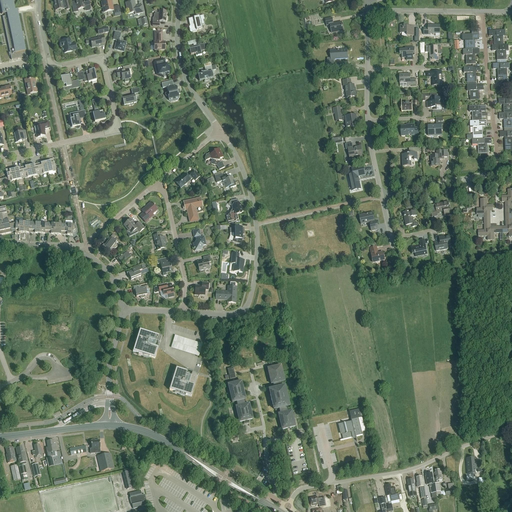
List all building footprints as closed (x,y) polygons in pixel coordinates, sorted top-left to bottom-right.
[(15,14),(12,0),(0,0),(0,4),(2,15),(4,14),(5,16),(3,17),(12,60),(26,57),(17,14),(15,14)] [(70,9),(67,0),(62,1),(61,0),(53,0),(55,11),(66,8),(66,10),(70,9)] [(78,10),(84,8),(85,10),(86,11),(89,11),(90,9),(89,5),(90,5),(88,0),(83,1),(82,0),(75,0),(76,4),(75,5),(75,7),(72,7),(73,13),(78,12),(78,10)] [(111,0),(102,2),(104,13),(113,11),(114,15),(121,14),(119,6),(113,7),(111,0)] [(135,6),(134,1),(126,3),(128,14),(134,13),(135,15),(144,13),(142,5),(135,6)] [(153,18),(152,22),(152,26),(159,26),(160,21),(166,22),(166,12),(165,12),(164,11),(162,10),(161,11),(159,11),(159,13),(155,13),(154,15),(154,17),(153,18)] [(197,30),(202,29),(201,25),(204,24),(203,20),(204,20),(204,15),(188,19),(190,26),(189,28),(190,32),(191,33),(197,32),(197,30)] [(325,19),(326,26),(330,25),(331,33),(343,31),(341,22),(333,24),(332,18),(325,19)] [(407,37),(407,36),(414,36),(414,27),(408,26),(408,25),(400,25),(400,33),(402,33),(402,37),(407,37)] [(440,34),(440,26),(428,25),(428,28),(424,28),(424,35),(430,35),(430,34),(440,34)] [(503,45),(503,36),(505,36),(505,30),(489,31),(489,37),(493,37),(494,46),(503,45)] [(114,50),(124,52),(126,43),(119,41),(121,34),(115,32),(113,40),(116,41),(114,50)] [(162,42),(162,36),(162,32),(155,32),(155,42),(154,42),(154,50),(165,50),(165,42),(162,42)] [(475,50),(475,49),(475,40),(479,40),(479,34),(462,35),(462,41),(465,41),(465,50),(475,50)] [(91,44),(92,48),(98,47),(102,47),(102,43),(105,42),(104,36),(98,37),(98,38),(90,40),(90,39),(86,40),(87,45),(91,44)] [(71,45),(70,39),(62,41),(59,42),(60,47),(63,47),(64,54),(73,52),(73,51),(76,50),(75,44),(71,45)] [(204,44),(189,47),(191,55),(195,54),(196,57),(202,56),(201,51),(205,50),(204,44)] [(508,45),(503,45),(494,46),(492,46),(492,52),(496,52),(497,61),(506,60),(506,51),(509,51),(508,45)] [(427,47),(424,47),(424,53),(427,53),(427,52),(429,52),(430,61),(438,60),(438,54),(438,50),(441,50),(441,47),(438,47),(430,47),(430,46),(427,46),(427,47)] [(413,56),(415,56),(414,47),(405,48),(405,49),(399,49),(400,55),(402,55),(402,57),(406,57),(406,60),(413,60),(413,56)] [(331,58),(328,59),(328,66),(334,66),(334,60),(348,59),(347,49),(330,50),(331,58)] [(479,49),(475,49),(475,50),(465,50),(463,50),(463,56),(466,56),(466,65),(475,64),(475,55),(480,55),(479,49)] [(158,73),(159,76),(164,78),(168,78),(167,74),(169,74),(170,72),(169,67),(167,67),(167,65),(163,66),(162,60),(155,61),(154,63),(157,74),(158,73)] [(497,81),(501,81),(501,85),(507,85),(507,69),(509,69),(509,63),(492,63),(493,70),(497,69),(497,81)] [(121,71),(116,72),(118,78),(122,77),(122,80),(124,80),(125,83),(129,82),(128,79),(130,78),(128,70),(131,69),(130,65),(122,67),(123,71),(121,72),(121,71)] [(198,75),(199,81),(204,80),(205,82),(209,81),(208,79),(214,78),(212,70),(216,70),(215,66),(209,67),(210,71),(203,73),(203,74),(198,75)] [(476,73),(480,73),(480,67),(463,68),(464,73),(466,73),(467,83),(476,82),(476,73)] [(87,76),(84,77),(85,82),(88,81),(88,83),(97,81),(94,70),(86,72),(87,76)] [(432,86),(442,86),(441,72),(432,72),(432,74),(426,74),(426,78),(432,77),(432,86)] [(69,76),(68,75),(68,74),(67,74),(66,74),(65,74),(65,75),(64,75),(64,76),(64,77),(61,78),(63,88),(64,88),(65,91),(79,87),(78,81),(71,83),(69,76)] [(408,85),(416,85),(415,79),(410,79),(410,74),(399,74),(400,83),(408,83),(408,85)] [(26,88),(36,86),(35,79),(27,81),(27,80),(25,80),(26,88)] [(346,98),(356,97),(356,91),(355,91),(354,85),(351,85),(351,80),(342,81),(343,87),(345,86),(346,98)] [(172,81),(162,84),(163,88),(165,88),(167,89),(168,93),(167,93),(166,93),(165,94),(165,96),(166,97),(167,97),(168,97),(169,101),(171,102),(178,101),(179,98),(178,95),(179,95),(178,90),(177,90),(177,87),(174,85),(173,86),(172,81)] [(479,91),(483,91),(483,85),(467,86),(467,91),(470,91),(470,101),(479,100),(479,91)] [(11,86),(3,87),(5,98),(12,96),(11,88),(12,88),(11,86)] [(30,94),(38,93),(36,86),(26,88),(28,96),(30,95),(30,94)] [(124,106),(137,103),(135,94),(140,93),(139,88),(131,90),(132,94),(131,96),(129,96),(128,98),(122,99),(124,106)] [(436,107),(443,106),(443,98),(431,98),(431,102),(427,102),(427,108),(433,108),(433,110),(436,110),(436,107)] [(503,105),(503,114),(511,113),(511,98),(498,99),(498,105),(503,105)] [(412,108),(416,108),(416,101),(411,101),(411,103),(401,104),(401,113),(412,112),(412,108)] [(486,106),(469,107),(469,112),(472,112),(472,121),(482,121),(481,112),(486,112),(486,106)] [(342,117),(341,114),(340,107),(332,109),(333,114),(335,114),(336,122),(345,120),(346,128),(352,127),(353,128),(357,127),(356,121),(357,120),(356,115),(342,117)] [(106,121),(106,120),(103,111),(98,112),(98,110),(94,110),(95,113),(93,113),(95,123),(101,121),(101,122),(101,123),(102,123),(103,123),(104,123),(105,123),(105,122),(106,121)] [(72,128),(75,127),(76,128),(77,129),(78,129),(79,129),(79,128),(80,128),(80,127),(80,126),(79,119),(86,117),(85,111),(70,114),(70,117),(72,128)] [(511,113),(503,114),(499,114),(499,120),(503,120),(504,129),(511,128),(511,113)] [(441,135),(441,125),(443,125),(443,118),(436,118),(436,126),(428,126),(428,135),(437,134),(437,136),(441,135)] [(470,121),(470,127),(473,127),(473,139),(482,139),(482,136),(482,127),(486,127),(486,121),(482,121),(472,121),(470,121)] [(38,124),(38,126),(34,127),(35,133),(36,133),(37,138),(45,136),(44,130),(50,128),(48,122),(38,124)] [(411,135),(418,135),(417,128),(414,128),(414,125),(409,125),(409,126),(401,126),(401,136),(408,136),(408,134),(411,134),(411,135)] [(27,139),(25,131),(14,134),(16,143),(24,141),(24,140),(27,139)] [(511,131),(500,132),(500,138),(504,138),(505,147),(511,146),(511,131)] [(484,139),(482,139),(473,139),(472,139),(472,145),(478,145),(478,154),(487,154),(487,145),(492,144),(491,139),(484,139)] [(361,153),(362,153),(361,146),(353,148),(352,143),(345,145),(346,150),(348,149),(349,159),(361,157),(361,153)] [(212,160),(211,164),(217,166),(219,170),(224,168),(221,162),(220,163),(219,162),(220,159),(223,158),(218,149),(214,151),(214,152),(210,154),(209,154),(206,155),(205,159),(206,161),(210,159),(212,160)] [(440,167),(440,160),(444,160),(444,158),(447,157),(447,151),(436,151),(436,156),(430,156),(430,167),(440,167)] [(408,154),(402,154),(402,166),(411,166),(411,161),(411,158),(414,158),(414,160),(417,160),(417,153),(408,153),(408,154)] [(46,162),(48,173),(56,171),(53,159),(48,160),(48,162),(46,162)] [(40,175),(48,173),(46,162),(38,164),(40,175)] [(40,175),(38,164),(30,166),(32,177),(40,175)] [(30,166),(22,168),(24,178),(32,177),(30,166)] [(353,174),(348,175),(352,191),(360,189),(359,182),(359,179),(358,179),(357,175),(365,173),(363,167),(352,169),(353,174)] [(22,168),(14,169),(16,180),(24,178),(22,168)] [(6,170),(7,178),(8,178),(8,181),(8,182),(16,180),(14,169),(11,170),(11,169),(5,170),(5,171),(6,170)] [(181,189),(184,185),(186,186),(187,184),(187,183),(190,180),(192,178),(195,181),(200,177),(195,171),(190,176),(188,177),(185,174),(182,177),(179,179),(175,182),(181,189)] [(236,187),(234,182),(232,183),(231,181),(229,176),(224,179),(222,175),(215,177),(217,183),(222,181),(225,189),(229,187),(230,189),(236,187)] [(505,215),(511,215),(511,205),(511,189),(507,190),(507,196),(501,196),(502,203),(505,202),(505,215)] [(201,199),(198,199),(184,203),(185,207),(183,207),(183,210),(185,210),(187,210),(190,223),(198,221),(195,208),(202,206),(201,199)] [(237,199),(230,201),(228,204),(232,207),(232,210),(229,215),(231,222),(228,222),(228,224),(236,222),(236,221),(238,220),(237,215),(238,215),(239,215),(241,214),(242,212),(242,211),(240,209),(241,207),(240,206),(239,204),(238,203),(237,199)] [(484,225),(490,225),(490,212),(493,212),(493,206),(487,206),(486,200),(480,200),(481,209),(476,209),(477,215),(484,215),(484,225)] [(140,216),(145,223),(154,216),(152,214),(157,210),(151,202),(147,206),(147,207),(142,211),(144,213),(140,216)] [(433,214),(431,215),(432,218),(434,217),(437,216),(437,215),(439,214),(439,213),(443,212),(444,216),(450,215),(448,208),(449,208),(448,203),(436,205),(436,209),(435,209),(436,210),(433,211),(433,214)] [(413,222),(412,218),(417,217),(416,211),(411,212),(411,213),(408,214),(407,212),(403,213),(406,225),(410,225),(411,225),(411,228),(419,227),(418,223),(415,224),(415,222),(413,222)] [(372,231),(378,230),(376,221),(374,222),(372,213),(360,216),(361,224),(370,223),(372,231)] [(511,223),(511,224),(511,215),(505,215),(506,227),(502,227),(503,233),(509,233),(509,237),(511,237),(511,223)] [(0,226),(9,224),(7,217),(0,218),(0,226)] [(130,220),(124,225),(128,230),(126,232),(129,237),(139,232),(139,233),(144,229),(139,223),(135,226),(130,220)] [(16,227),(15,227),(15,234),(14,234),(20,234),(20,233),(23,233),(24,222),(16,222),(16,223),(16,227)] [(31,234),(32,222),(24,222),(23,233),(31,234)] [(40,223),(32,222),(31,234),(40,234),(40,223)] [(10,228),(15,227),(16,227),(16,223),(9,224),(0,226),(0,235),(11,233),(10,228)] [(40,223),(40,234),(48,234),(48,223),(40,223)] [(56,224),(48,223),(48,234),(56,235),(56,224)] [(64,235),(64,224),(56,224),(56,235),(64,235)] [(64,224),(64,235),(72,236),(72,231),(73,231),(74,231),(74,230),(75,230),(75,229),(75,228),(75,227),(74,226),(73,226),(73,225),(64,224)] [(503,242),(502,233),(503,233),(502,227),(490,227),(490,225),(484,225),(484,231),(478,231),(478,237),(487,237),(488,241),(494,241),(493,233),(500,233),(500,240),(500,242),(503,242)] [(230,236),(229,240),(232,241),(232,242),(241,245),(243,239),(242,238),(243,235),(244,235),(244,228),(242,228),(242,227),(238,227),(235,227),(235,229),(230,229),(230,234),(230,236)] [(196,243),(193,244),(195,251),(202,250),(202,246),(206,245),(204,237),(201,238),(199,230),(193,231),(194,238),(195,237),(196,243)] [(113,234),(104,245),(103,244),(102,246),(108,251),(109,250),(111,251),(113,249),(114,249),(115,249),(116,249),(116,248),(117,248),(117,247),(117,246),(117,245),(116,244),(117,243),(114,240),(116,236),(113,234)] [(161,238),(160,234),(153,236),(155,245),(156,245),(158,251),(166,249),(165,244),(166,244),(164,237),(161,238)] [(435,243),(436,250),(437,252),(448,249),(447,245),(451,244),(449,236),(443,237),(439,238),(440,242),(435,243)] [(427,255),(425,243),(424,240),(419,241),(420,246),(411,248),(412,254),(415,254),(416,257),(427,255)] [(373,263),(385,260),(383,253),(378,254),(377,247),(370,249),(371,255),(373,263)] [(130,260),(129,260),(131,258),(128,254),(130,253),(128,250),(116,259),(120,264),(121,263),(122,265),(125,263),(126,264),(127,264),(128,264),(129,263),(130,263),(130,262),(130,261),(130,260)] [(235,264),(234,272),(242,273),(243,265),(244,264),(244,261),(238,260),(239,255),(233,254),(231,264),(235,264)] [(197,263),(199,271),(209,268),(208,263),(211,262),(210,256),(203,258),(204,261),(197,263)] [(166,276),(166,273),(172,272),(171,267),(170,263),(167,264),(166,262),(165,263),(164,259),(157,261),(158,265),(160,264),(163,276),(166,276)] [(131,280),(134,279),(134,280),(135,280),(135,281),(136,281),(137,281),(138,281),(138,280),(139,280),(139,279),(139,278),(139,277),(141,276),(139,272),(142,271),(141,267),(126,273),(129,278),(130,278),(131,280)] [(230,283),(230,287),(229,287),(229,293),(225,293),(225,292),(216,292),(215,300),(227,301),(227,303),(235,303),(236,287),(235,287),(235,283),(230,283)] [(165,284),(158,286),(159,292),(163,291),(164,296),(167,295),(168,297),(169,298),(173,297),(174,296),(173,294),(174,294),(172,286),(167,288),(166,284),(165,284)] [(202,287),(195,287),(195,295),(199,296),(199,294),(205,295),(205,290),(208,290),(208,284),(202,284),(202,287)] [(145,296),(147,295),(146,290),(149,290),(148,286),(133,289),(134,295),(136,295),(136,297),(139,297),(140,297),(140,298),(141,299),(142,299),(143,299),(143,298),(144,298),(144,297),(145,297),(145,296)] [(136,341),(133,352),(138,354),(139,353),(149,356),(149,357),(155,359),(158,348),(157,347),(158,345),(158,344),(159,344),(160,343),(162,337),(140,330),(138,336),(139,336),(137,341),(136,341)] [(263,360),(269,364),(272,360),(265,356),(263,360)] [(284,381),(281,366),(267,369),(271,384),(272,384),(274,389),(270,390),(271,395),(270,395),(272,406),(273,405),(275,410),(279,409),(279,414),(278,414),(282,430),(295,427),(291,411),(287,412),(286,407),(288,407),(287,402),(288,402),(285,391),(284,391),(283,386),(281,387),(280,382),(284,381)] [(173,379),(169,390),(175,392),(175,391),(186,394),(185,395),(191,397),(198,375),(192,373),(191,373),(190,373),(190,374),(187,373),(187,371),(176,368),(174,374),(175,374),(173,379)] [(245,400),(241,381),(228,385),(232,403),(237,402),(238,406),(235,407),(239,423),(243,422),(244,424),(249,423),(248,420),(253,419),(249,404),(245,405),(244,400),(245,400)] [(343,424),(340,425),(343,439),(340,440),(353,437),(355,437),(357,441),(356,436),(362,435),(362,432),(360,432),(359,428),(361,427),(359,421),(357,421),(357,419),(358,418),(363,417),(361,410),(355,412),(354,411),(349,412),(352,424),(350,425),(349,423),(346,423),(343,424)] [(48,448),(46,448),(47,457),(57,456),(56,452),(55,444),(54,445),(53,440),(47,441),(48,448)] [(100,449),(99,440),(95,441),(95,440),(92,440),(92,441),(91,441),(91,449),(90,449),(90,454),(100,453),(100,449)] [(35,458),(43,457),(41,448),(40,448),(39,445),(34,446),(35,451),(32,452),(33,456),(34,455),(35,458)] [(70,456),(86,453),(84,446),(69,449),(70,456)] [(23,455),(21,447),(15,448),(18,463),(25,461),(24,454),(23,455)] [(7,464),(15,462),(12,448),(5,449),(6,455),(5,455),(7,464)] [(113,469),(110,453),(97,457),(100,472),(113,469)] [(474,458),(466,459),(467,459),(468,474),(467,474),(475,474),(475,470),(477,470),(478,472),(484,472),(484,462),(477,462),(477,464),(475,464),(474,458)] [(41,475),(38,464),(32,465),(35,477),(41,475)] [(14,481),(21,480),(18,465),(11,467),(14,481)] [(19,467),(21,475),(27,473),(25,465),(19,467)] [(439,483),(439,480),(442,480),(441,471),(440,472),(439,470),(435,470),(435,472),(434,473),(435,481),(436,481),(436,483),(439,483)] [(126,489),(133,488),(129,471),(122,473),(126,489)] [(426,477),(425,477),(427,485),(429,485),(430,488),(430,487),(431,494),(436,493),(434,484),(432,473),(426,474),(426,477)] [(426,497),(424,486),(423,480),(422,480),(422,476),(416,477),(417,483),(416,483),(417,488),(420,487),(421,498),(426,497)] [(55,485),(68,482),(66,477),(54,480),(55,485)] [(414,484),(413,480),(407,480),(408,486),(407,486),(409,497),(416,496),(414,484)] [(444,491),(440,492),(439,483),(434,483),(436,493),(436,494),(437,497),(445,496),(444,491)] [(386,487),(385,488),(387,496),(389,495),(391,501),(399,499),(398,494),(396,495),(394,487),(391,488),(390,484),(386,485),(386,487)] [(349,498),(347,489),(342,490),(341,486),(337,486),(339,494),(343,493),(344,499),(349,498)] [(142,501),(146,500),(144,495),(141,495),(140,490),(129,493),(130,498),(129,498),(130,504),(131,504),(132,509),(144,506),(142,501)] [(317,497),(310,498),(311,506),(316,505),(316,506),(317,506),(317,505),(318,504),(319,507),(326,506),(324,498),(318,499),(317,497)] [(380,505),(381,505),(382,511),(379,511),(387,511),(385,504),(386,504),(384,497),(379,498),(380,505)]
